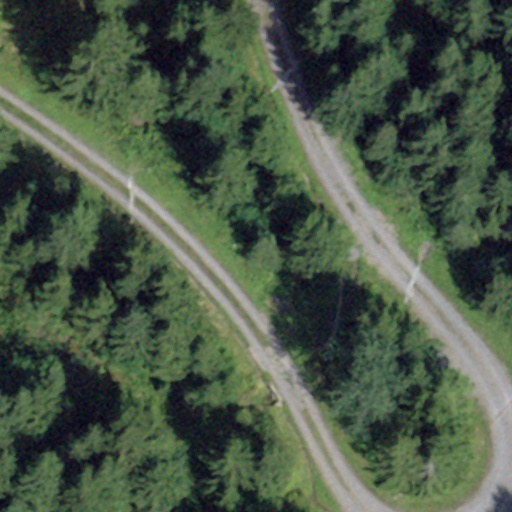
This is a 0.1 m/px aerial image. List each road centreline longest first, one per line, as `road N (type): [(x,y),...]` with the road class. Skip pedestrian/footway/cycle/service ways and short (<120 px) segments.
road 1 (track): [(264,0),(321,150),(463,342),(504,411),(511,474),(491,511)]
road 2 (track): [(374,511),(341,476),(271,340),(223,271),(132,187),(0,99)]
